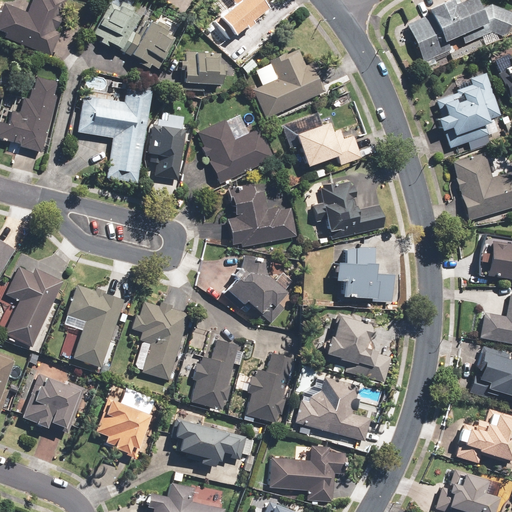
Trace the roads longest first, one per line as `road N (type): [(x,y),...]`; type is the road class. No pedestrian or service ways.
road 1 (residential): [(337,11),(405,146),(427,269),(425,350),(406,424),(368,511)]
road 2 (residential): [(34,196),(172,226),(178,235),(164,259),(84,242),(63,227)]
